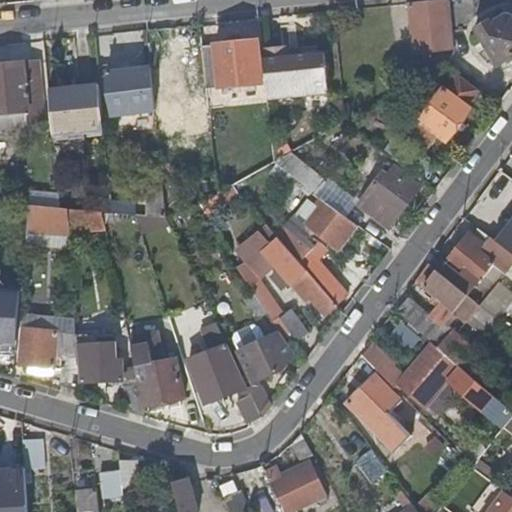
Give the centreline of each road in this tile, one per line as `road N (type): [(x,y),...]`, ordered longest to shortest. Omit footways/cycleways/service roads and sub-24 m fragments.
road 1 (residential): [(511,122),(275,436),(229,456),(195,453),(0,394)]
road 2 (residential): [(0,27),(276,0)]
